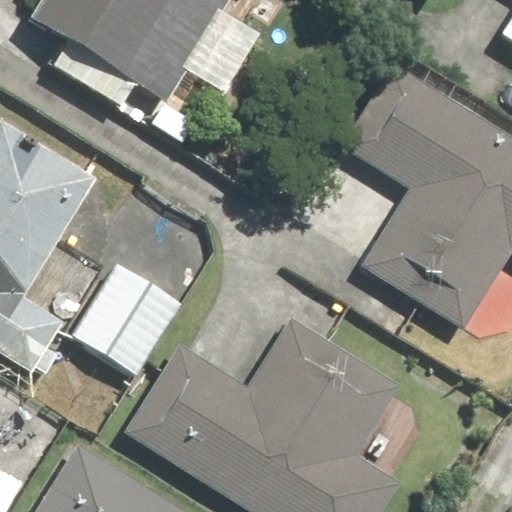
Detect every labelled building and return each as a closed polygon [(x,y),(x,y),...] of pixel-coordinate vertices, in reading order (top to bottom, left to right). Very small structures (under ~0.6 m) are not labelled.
[(26,0),(10,27),(150,110),(215,0),(26,0)] [(511,0),(411,0),(416,3),(417,0),(502,0),(508,4),(481,45),(511,65),(511,0)] [(511,153),(381,72),(328,157),(395,199),(347,275),(447,337),(495,261),(511,271),(511,153)] [(80,183),(0,137),(0,372),(16,381),(46,327),(10,307),(80,183)] [(184,293),(122,257),(72,343),(134,379),(184,293)] [(169,351),(112,439),(225,511),(375,511),(389,492),(341,461),(385,393),(279,325),(235,393),(169,351)] [(160,511),(64,452),(25,511),(160,511)] [(0,511),(5,511),(21,485),(0,472),(0,511)]
